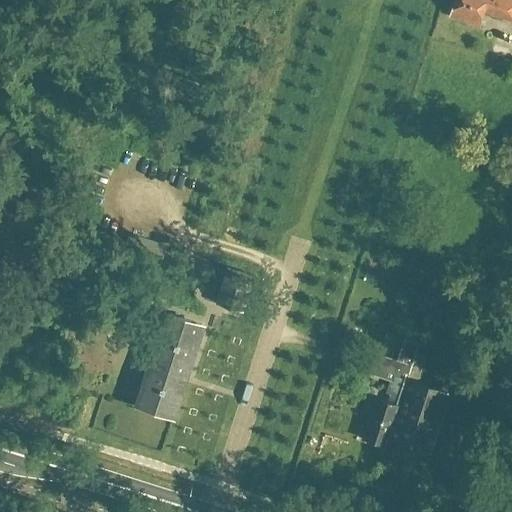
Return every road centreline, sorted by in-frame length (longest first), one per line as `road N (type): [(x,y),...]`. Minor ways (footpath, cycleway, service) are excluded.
road 1 (track): [(298,255),(373,0)]
road 2 (primary): [(200,511),(0,447)]
